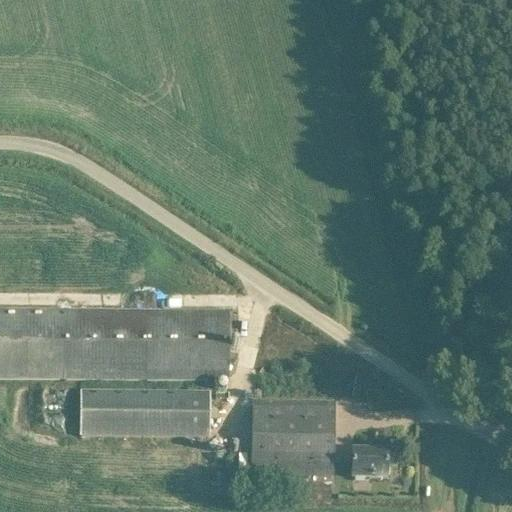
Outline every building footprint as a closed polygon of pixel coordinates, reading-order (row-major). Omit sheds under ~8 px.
[(0,313),(0,381),(63,382),(226,382),(227,314),(0,313)] [(359,400),(363,381),(363,380),(349,377),(344,397),(359,400)] [(208,395),(80,393),(80,437),(207,440),(208,395)] [(252,403),(252,423),(251,476),(331,478),(332,424),(333,404),(252,403)] [(352,452),(352,472),(352,479),(386,480),(386,453),(352,452)]
